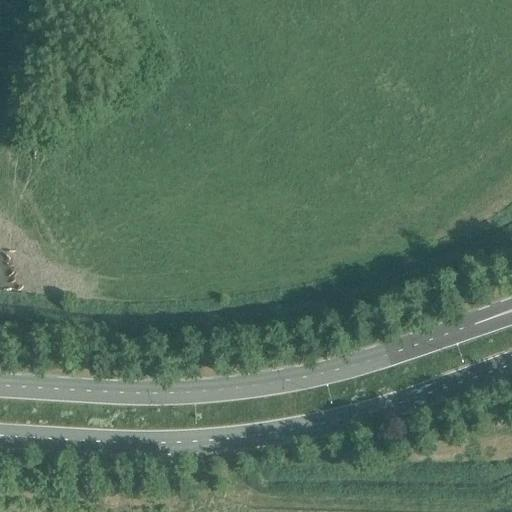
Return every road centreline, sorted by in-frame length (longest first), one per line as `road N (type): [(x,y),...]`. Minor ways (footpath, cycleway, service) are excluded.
road 1 (secondary): [(511,311),(372,362),(277,384),(178,393),(0,385)]
road 2 (secondary): [(0,435),(210,441),(384,409),(502,367)]
